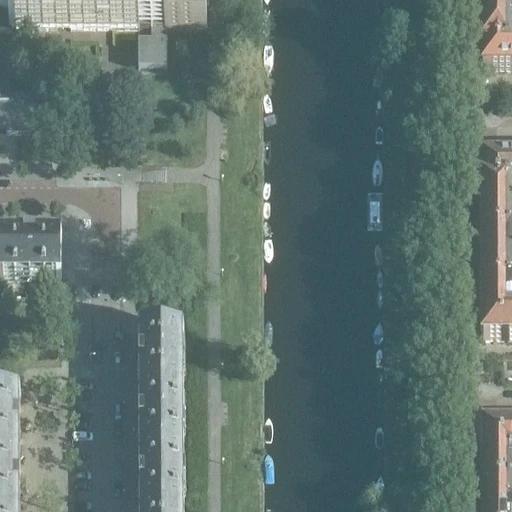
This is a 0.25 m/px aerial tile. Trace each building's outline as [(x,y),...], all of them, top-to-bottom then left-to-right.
[(70,33),(69,0),(15,0),(16,0),(10,0),(9,0),(0,0),(0,7),(0,8),(1,8),(2,9),(3,9),(4,9),(15,9),(15,21),(9,21),(9,28),(15,28),(15,32),(16,32),(16,33),(63,33),(70,33)] [(206,32),(205,0),(164,0),(165,3),(152,3),(151,0),(144,0),(144,4),(139,4),(138,0),(69,0),(70,33),(151,32),(151,44),(151,61),(138,61),(138,77),(166,77),(166,33),(206,32)] [(511,0),(482,0),(482,3),(480,5),(480,11),(482,13),(482,26),(511,25),(511,0)] [(511,25),(482,26),(482,39),(480,41),(480,47),(482,50),(482,51),(511,51),(511,25)] [(511,74),(511,51),(482,51),(482,74),(511,74)] [(0,99),(0,130),(6,131),(6,137),(35,137),(35,98),(6,98),(6,99),(0,99)] [(511,164),(483,164),(483,187),(511,187),(511,164)] [(511,212),(511,187),(483,187),(483,213),(511,212)] [(511,238),(511,212),(483,213),(483,238),(511,238)] [(511,263),(511,238),(483,238),(483,264),(511,263)] [(0,285),(61,285),(62,240),(0,240),(0,285)] [(511,289),(511,263),(483,264),(483,289),(511,289)] [(511,289),(483,289),(483,317),(511,316),(511,289)] [(511,344),(511,316),(483,317),(483,344),(511,344)] [(184,393),(183,332),(139,332),(139,394),(184,393)] [(184,454),(184,393),(139,394),(139,454),(184,454)] [(0,458),(20,458),(20,397),(0,397),(0,458)] [(511,462),(511,434),(483,434),(484,462),(511,462)] [(183,511),(184,454),(139,454),(139,511),(183,511)] [(0,511),(20,511),(20,458),(0,458),(0,511)] [(511,462),(484,462),(484,490),(511,489),(511,462)] [(511,511),(511,489),(484,490),(483,511),(511,511)]
